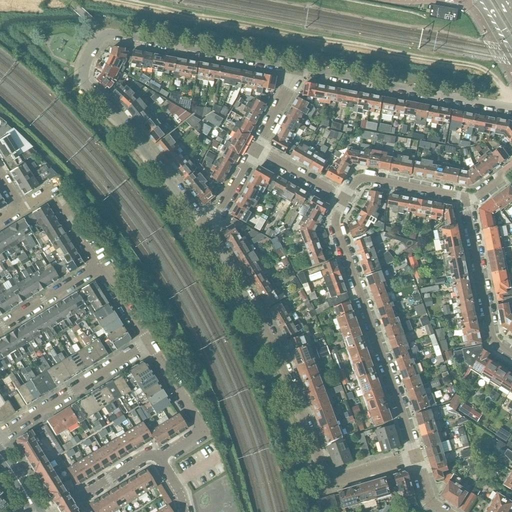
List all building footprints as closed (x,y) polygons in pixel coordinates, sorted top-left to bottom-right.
[(432,6),(430,13),(430,16),(430,18),(455,22),(457,11),(457,10),(432,6)] [(125,49),(113,47),(111,55),(126,63),(128,52),(125,52),(125,49)] [(145,53),(143,53),(134,51),(133,57),(131,64),(136,65),(136,69),(142,70),(145,53)] [(155,55),(145,53),(142,70),(147,70),(148,67),(153,68),(155,55)] [(111,55),(106,65),(118,71),(121,66),(124,67),(126,63),(111,55)] [(166,57),(162,56),(155,55),(153,68),(158,69),(157,72),(163,74),(166,57)] [(177,59),(171,58),(166,57),(163,74),(168,75),(169,71),(175,72),(177,59)] [(175,72),(174,78),(180,79),(180,76),(185,77),(188,61),(184,60),(179,59),(177,59),(175,72)] [(188,61),(185,77),(190,78),(191,75),(196,76),(198,63),(188,61)] [(211,66),(207,65),(201,64),(198,80),(204,81),(203,85),(208,86),(208,82),(211,66)] [(106,65),(102,74),(117,82),(119,77),(116,75),(118,71),(106,65)] [(222,68),(211,66),(208,82),(214,83),(214,79),(220,80),(222,68)] [(233,70),(222,68),(220,80),(225,81),(224,85),(230,86),(233,70)] [(244,72),(240,71),(233,70),(230,86),(236,87),(235,88),(240,89),(244,72)] [(255,74),(244,72),(240,89),(241,89),(242,85),(246,86),(245,96),(250,97),(255,74)] [(102,74),(96,80),(106,89),(107,87),(109,89),(114,84),(118,87),(122,84),(118,82),(117,82),(102,74)] [(265,76),(264,75),(255,74),(250,97),(255,98),(256,92),(252,92),(253,90),(256,91),(256,93),(262,94),(263,88),(265,76)] [(263,88),(274,91),(275,85),(278,84),(279,81),(277,78),(265,76),(263,88)] [(150,83),(140,77),(139,82),(149,87),(150,83)] [(138,91),(144,86),(138,83),(134,87),(138,91)] [(159,93),(160,89),(150,83),(149,87),(159,93)] [(314,98),(317,85),(306,83),(304,86),(304,88),(305,91),(303,96),(314,98)] [(112,94),(120,102),(131,90),(127,86),(124,88),(121,85),(112,94)] [(327,87),(317,85),(314,98),(320,99),(319,103),(324,104),(327,87)] [(339,90),(327,87),(324,104),(330,105),(331,101),(336,102),(339,90)] [(159,93),(167,98),(169,94),(161,89),(159,93)] [(120,102),(128,109),(137,101),(133,96),(135,94),(131,90),(120,102)] [(350,92),(344,91),(339,90),(336,102),(342,103),(341,107),(347,108),(350,92)] [(171,91),(169,100),(179,105),(181,97),(182,93),(171,91)] [(361,94),(354,92),(350,92),(347,108),(351,109),(350,112),(357,113),(361,94)] [(156,94),(151,98),(154,102),(161,96),(156,94)] [(372,96),(361,94),(357,113),(364,115),(364,111),(369,112),(372,96)] [(383,98),(372,96),(369,112),(374,113),(375,110),(380,111),(383,98)] [(192,99),(181,97),(179,105),(190,111),(192,99)] [(298,97),(292,107),(304,113),(311,118),(315,110),(313,106),(307,102),(298,97)] [(396,100),(385,98),(382,114),(393,117),(396,100)] [(128,109),(134,118),(147,108),(144,103),(140,99),(137,101),(128,109)] [(261,115),(266,105),(255,99),(252,104),(249,102),(246,107),(261,115)] [(408,103),(396,100),(393,117),(399,118),(399,114),(405,116),(408,103)] [(171,103),(166,107),(172,116),(175,113),(181,109),(171,103)] [(419,105),(408,103),(405,116),(410,117),(409,120),(415,121),(419,105)] [(215,105),(213,111),(219,115),(222,107),(215,105)] [(429,107),(419,105),(415,121),(421,122),(421,119),(427,120),(429,107)] [(193,106),(191,112),(202,118),(204,108),(193,106)] [(226,117),(230,109),(224,106),(220,114),(226,117)] [(204,107),(204,108),(202,118),(210,113),(211,109),(204,107)] [(255,124),(261,115),(246,107),(243,112),(246,114),(244,118),(255,124)] [(292,107),(287,116),(302,125),(304,120),(301,118),(304,113),(292,107)] [(440,109),(429,107),(427,120),(432,121),(431,124),(437,125),(440,109)] [(134,118),(141,127),(151,119),(148,114),(151,112),(147,108),(134,118)] [(181,109),(175,113),(182,122),(191,115),(181,109)] [(451,111),(440,109),(437,125),(443,126),(444,123),(449,124),(451,111)] [(465,113),(454,111),(451,124),(450,131),(456,132),(457,129),(462,130),(465,113)] [(213,113),(204,119),(212,124),(218,116),(213,113)] [(465,113),(462,130),(468,131),(467,134),(472,135),(473,128),(476,115),(474,115),(471,114),(469,114),(465,113)] [(487,117),(476,115),(473,128),(479,129),(479,133),(484,134),(487,117)] [(193,116),(186,121),(193,129),(201,121),(193,116)] [(287,116),(285,121),(282,126),(293,132),(295,129),(305,133),(307,128),(301,125),(302,125),(287,116)] [(498,120),(487,117),(484,134),(489,135),(490,131),(496,132),(495,134),(498,120)] [(0,118),(0,138),(8,134),(13,130),(12,129),(0,118)] [(235,126),(250,135),(250,134),(255,124),(244,118),(241,123),(238,122),(235,126)] [(141,127),(148,135),(161,125),(157,120),(155,123),(151,119),(141,127)] [(509,122),(498,120),(495,134),(501,135),(501,133),(505,134),(511,123),(509,122)] [(333,122),(332,129),(340,131),(342,125),(333,122)] [(155,144),(165,135),(168,133),(164,129),(161,125),(148,135),(155,144)] [(343,132),(351,134),(352,130),(347,128),(348,125),(344,125),(343,132)] [(244,144),(250,135),(235,126),(232,132),(236,133),(233,138),(244,144)] [(282,126),(276,136),(291,144),(294,139),(290,137),(293,132),(282,126)] [(9,135),(1,140),(18,168),(21,165),(20,163),(37,153),(34,150),(27,143),(14,132),(9,135)] [(311,135),(308,141),(312,143),(316,135),(314,134),(311,135)] [(163,154),(176,143),(169,135),(156,145),(163,154)] [(273,146),(285,154),(291,144),(276,136),(272,144),(273,146)] [(435,136),(435,137),(434,142),(445,145),(447,139),(435,136)] [(239,154),(244,144),(233,138),(230,143),(227,141),(224,146),(239,154)] [(1,140),(0,140),(0,155),(2,159),(1,160),(9,173),(18,168),(1,140)] [(163,154),(170,162),(180,154),(177,150),(180,148),(176,143),(163,154)] [(501,164),(509,158),(499,144),(495,148),(497,151),(493,154),(501,164)] [(291,157),(301,163),(308,150),(309,148),(305,145),(303,149),(298,146),(291,157)] [(233,164),(234,163),(239,154),(224,146),(222,151),(225,153),(222,157),(233,164)] [(353,164),(357,165),(360,151),(353,150),(353,148),(348,147),(347,152),(345,156),(336,151),(333,155),(340,159),(352,165),(353,164)] [(446,147),(445,154),(451,155),(451,154),(453,148),(446,147)] [(357,165),(368,167),(371,150),(366,149),(365,152),(360,151),(357,165)] [(308,150),(301,163),(303,164),(306,166),(311,168),(319,154),(314,151),(313,153),(308,150)] [(368,167),(379,169),(382,152),(371,150),(368,167)] [(208,152),(204,160),(208,163),(208,162),(211,164),(214,159),(216,156),(208,152)] [(379,169),(390,171),(392,157),(387,156),(388,153),(382,152),(379,169)] [(170,162),(177,171),(190,160),(186,156),(183,158),(180,154),(170,162)] [(311,168),(315,170),(321,174),(326,164),(327,162),(322,159),(324,156),(319,154),(311,168)] [(492,171),(500,165),(500,164),(501,164),(493,154),(489,157),(486,154),(482,157),(492,171)] [(390,171),(392,171),(401,173),(404,156),(398,155),(397,158),(392,157),(390,171)] [(401,173),(412,175),(414,162),(415,157),(409,155),(409,157),(404,156),(401,173)] [(216,161),(213,165),(228,174),(233,164),(222,157),(219,162),(216,161)] [(482,157),(482,158),(477,161),(480,164),(476,167),(475,165),(474,165),(483,177),(492,171),(482,157)] [(9,173),(14,181),(28,172),(36,167),(42,164),(39,159),(33,163),(26,167),(24,164),(21,165),(18,168),(9,173)] [(346,175),(352,165),(340,159),(338,164),(334,162),(332,167),(346,175)] [(414,175),(420,176),(424,177),(427,160),(422,159),(421,163),(416,162),(414,175)] [(177,171),(179,174),(184,179),(194,171),(197,169),(193,165),(190,160),(177,171)] [(424,177),(434,179),(435,179),(438,166),(432,165),(433,162),(427,160),(424,177)] [(222,184),(228,174),(213,165),(211,164),(208,162),(208,163),(205,167),(211,170),(214,172),(211,177),(222,184)] [(435,179),(442,180),(447,181),(450,165),(444,164),(438,163),(438,166),(435,179)] [(14,181),(19,188),(27,183),(52,168),(52,167),(51,168),(48,170),(45,165),(37,170),(38,170),(30,175),(28,172),(14,181)] [(457,183),(460,168),(460,167),(450,165),(447,181),(457,183)] [(473,184),(483,177),(474,165),(470,168),(471,170),(468,172),(471,185),(473,184)] [(274,175),(261,167),(258,168),(254,176),(269,184),(274,175)] [(326,177),(339,184),(342,183),(346,175),(332,167),(326,177)] [(29,192),(32,190),(38,187),(36,183),(41,180),(42,181),(49,177),(51,179),(53,178),(56,177),(58,175),(52,168),(27,183),(19,188),(23,196),(29,192)] [(457,183),(463,185),(469,186),(471,185),(468,172),(464,171),(465,169),(460,168),(457,183)] [(184,179),(185,180),(191,188),(204,177),(200,173),(197,175),(194,171),(184,179)] [(254,176),(248,185),(260,192),(263,193),(266,189),(269,184),(254,176)] [(204,177),(191,188),(193,191),(197,195),(197,196),(208,188),(204,184),(207,181),(204,177)] [(289,183),(279,178),(276,183),(274,187),(273,188),(278,191),(277,194),(281,197),(289,183)] [(299,189),(289,183),(281,197),(291,203),(299,189)] [(248,185),(248,187),(243,195),(258,203),(261,198),(257,197),(260,192),(248,185)] [(511,187),(511,186),(502,192),(511,205),(511,187)] [(208,188),(197,196),(205,205),(205,204),(208,205),(211,203),(210,200),(215,197),(213,194),(208,188)] [(299,189),(291,203),(296,205),(298,203),(302,206),(303,206),(304,204),(309,194),(308,194),(303,191),(299,189)] [(370,191),(368,201),(383,210),(385,210),(386,204),(381,203),(382,193),(370,191)] [(502,192),(493,199),(500,208),(503,212),(511,205),(502,192)] [(328,204),(314,197),(309,194),(304,204),(309,207),(324,215),(328,207),(328,204)] [(243,195),(241,199),(238,205),(249,211),(250,211),(252,207),(255,208),(258,203),(243,195)] [(390,195),(388,208),(393,209),(393,212),(398,213),(401,197),(390,195)] [(412,199),(401,197),(398,213),(404,214),(404,211),(410,212),(412,199)] [(423,201),(412,199),(410,212),(415,213),(414,216),(420,217),(423,201)] [(480,211),(480,212),(482,211),(483,212),(485,211),(486,213),(487,212),(489,213),(490,214),(492,213),(492,214),(500,208),(493,199),(482,208),(481,209),(480,210),(480,211)] [(368,202),(363,211),(377,219),(379,214),(376,212),(378,209),(383,210),(368,201),(368,202)] [(434,203),(423,201),(420,217),(425,218),(426,215),(432,216),(434,203)] [(274,207),(267,203),(264,208),(271,211),(274,207)] [(442,218),(445,206),(445,205),(434,203),(432,216),(431,219),(436,220),(437,217),(442,218)] [(303,206),(299,213),(304,216),(318,224),(319,224),(322,219),(323,216),(324,215),(309,207),(304,204),(303,206)] [(28,227),(51,212),(46,205),(32,214),(23,219),(28,227)] [(232,214),(232,215),(246,223),(252,213),(249,211),(238,205),(237,205),(237,206),(235,210),(234,211),(233,213),(232,214)] [(455,207),(447,205),(445,215),(448,226),(448,227),(456,225),(454,214),(456,213),(455,207)] [(295,211),(288,224),(291,226),(299,213),(295,211)] [(363,211),(357,221),(368,227),(371,222),(384,230),(384,223),(379,220),(377,219),(363,211)] [(480,212),(484,229),(494,227),(492,214),(492,213),(490,214),(489,213),(487,212),(486,213),(485,211),(483,212),(482,211),(480,212)] [(56,220),(51,212),(28,227),(32,234),(37,231),(35,228),(39,226),(41,229),(56,220)] [(315,231),(318,224),(319,224),(318,224),(304,216),(301,220),(301,221),(299,225),(311,232),(315,231)] [(239,234),(236,228),(243,224),(243,223),(234,218),(231,223),(234,225),(229,228),(226,228),(224,229),(223,231),(222,232),(224,234),(228,241),(239,234)] [(23,219),(16,224),(31,249),(35,246),(33,244),(29,236),(32,234),(28,227),(23,219)] [(60,227),(56,220),(41,229),(43,232),(39,234),(37,231),(32,234),(37,242),(60,227)] [(349,226),(353,237),(365,233),(368,227),(357,221),(349,226)] [(258,223),(254,228),(260,231),(263,226),(258,223)] [(16,224),(9,228),(18,244),(21,242),(25,249),(27,252),(31,249),(16,224)] [(458,224),(456,225),(448,227),(448,226),(442,228),(444,233),(439,234),(440,240),(460,236),(458,224)] [(305,244),(318,240),(315,231),(311,232),(299,225),(298,226),(301,227),(300,229),(305,244)] [(276,228),(274,232),(275,232),(272,238),(285,230),(284,226),(278,229),(276,228)] [(484,229),(486,241),(502,237),(499,226),(494,227),(484,229)] [(65,234),(60,227),(37,242),(39,246),(41,244),(48,240),(50,243),(65,234)] [(422,238),(432,231),(429,227),(425,230),(425,231),(420,234),(422,238)] [(9,228),(1,232),(15,255),(18,253),(20,252),(15,245),(18,244),(9,228)] [(265,234),(272,238),(275,232),(274,232),(268,228),(265,234)] [(287,236),(297,231),(295,228),(285,233),(287,236)] [(252,239),(261,234),(254,231),(248,233),(252,239)] [(1,232),(0,233),(0,246),(4,252),(6,251),(11,258),(13,261),(17,258),(15,255),(1,232)] [(70,242),(65,234),(50,243),(53,247),(42,253),(45,257),(70,242)] [(239,234),(228,241),(234,250),(248,242),(245,237),(242,239),(239,234)] [(261,234),(253,239),(255,243),(266,237),(261,234)] [(462,246),(461,241),(460,236),(440,240),(442,250),(447,249),(462,246)] [(354,243),(355,244),(358,253),(374,248),(370,237),(354,243)] [(486,241),(488,251),(504,248),(502,237),(486,241)] [(416,243),(404,239),(400,242),(407,250),(416,243)] [(279,240),(274,242),(278,249),(282,247),(279,240)] [(322,250),(318,240),(305,244),(307,249),(304,251),(306,256),(322,250)] [(70,242),(45,257),(49,264),(50,264),(74,249),(70,242)] [(234,250),(240,260),(254,251),(251,247),(248,242),(234,250)] [(465,257),(462,246),(447,249),(448,255),(443,256),(444,261),(465,257)] [(358,253),(358,254),(362,264),(378,259),(374,248),(358,253)] [(414,251),(412,248),(407,252),(406,253),(408,258),(412,258),(412,254),(414,251)] [(488,251),(490,262),(506,259),(504,248),(488,251)] [(62,262),(55,265),(52,268),(54,272),(79,257),(74,249),(50,264),(50,265),(60,259),(62,262)] [(283,249),(275,253),(278,259),(286,256),(283,249)] [(313,266),(325,261),(322,250),(306,256),(307,261),(311,260),(313,266)] [(240,260),(246,269),(259,261),(254,251),(240,260)] [(20,256),(17,258),(20,263),(27,258),(24,253),(20,256)] [(67,270),(69,273),(83,264),(79,257),(54,272),(57,276),(67,270)] [(444,261),(445,267),(446,272),(451,271),(467,268),(465,257),(444,261)] [(362,264),(362,265),(366,275),(381,269),(378,259),(362,264)] [(490,262),(491,263),(492,273),(508,269),(506,259),(490,262)] [(42,260),(39,262),(52,283),(59,279),(57,276),(54,272),(52,268),(50,265),(50,264),(49,264),(46,266),(42,260)] [(339,271),(338,267),(335,260),(323,265),(325,270),(322,271),(323,277),(339,271)] [(246,269),(251,278),(262,272),(260,267),(262,266),(259,261),(246,269)] [(45,288),(52,283),(39,262),(35,264),(39,271),(36,272),(45,288)] [(33,274),(30,269),(29,268),(25,270),(28,274),(38,292),(45,288),(36,272),(33,274)] [(469,278),(467,268),(451,271),(452,276),(447,277),(449,283),(469,278)] [(510,280),(508,269),(492,273),(495,284),(510,280)] [(8,273),(6,270),(5,271),(3,273),(3,272),(0,273),(0,276),(1,279),(8,274),(8,273)] [(22,281),(32,296),(38,292),(28,274),(25,270),(21,273),(25,279),(22,281)] [(420,270),(414,272),(416,279),(422,277),(420,270)] [(343,282),(339,271),(323,277),(327,287),(343,282)] [(367,277),(370,287),(386,281),(382,271),(367,277)] [(251,278),(257,288),(271,280),(268,275),(265,277),(262,272),(251,278)] [(304,272),(296,275),(301,284),(308,282),(304,272)] [(25,300),(32,296),(22,281),(19,283),(15,276),(12,279),(25,300)] [(471,289),(469,278),(449,283),(450,288),(454,287),(455,292),(471,289)] [(18,305),(25,300),(12,279),(8,281),(12,287),(9,289),(18,305)] [(257,288),(263,297),(277,289),(274,291),(271,286),(274,285),(271,280),(257,288)] [(510,280),(495,284),(496,290),(497,295),(498,300),(498,301),(503,300),(504,300),(504,298),(503,295),(504,296),(507,295),(507,296),(511,294),(511,287),(511,288),(510,280)] [(81,299),(85,297),(99,289),(94,281),(81,289),(83,293),(79,295),(81,299)] [(370,287),(374,297),(386,293),(385,288),(388,287),(386,281),(370,287)] [(309,282),(308,283),(308,282),(301,284),(307,295),(307,294),(313,292),(309,282)] [(347,293),(343,282),(327,287),(331,298),(346,293),(347,293)] [(0,290),(11,309),(18,305),(9,289),(6,291),(2,284),(0,285),(0,290)] [(438,286),(420,289),(421,294),(439,290),(438,286)] [(103,295),(99,289),(85,297),(87,300),(83,302),(85,306),(103,295)] [(263,297),(269,307),(280,301),(277,296),(280,294),(277,289),(263,297)] [(475,311),(471,289),(455,292),(457,298),(452,299),(454,309),(459,308),(460,314),(475,311)] [(0,306),(4,313),(11,309),(0,290),(0,306)] [(303,290),(298,293),(303,302),(307,299),(308,299),(303,290)] [(81,299),(79,295),(77,292),(69,297),(84,321),(86,319),(86,318),(91,315),(88,311),(85,313),(82,309),(86,307),(85,306),(83,302),(81,299)] [(311,301),(317,299),(314,292),(313,293),(313,292),(307,294),(307,295),(308,295),(311,301)] [(346,293),(331,298),(327,300),(328,303),(324,305),(325,305),(316,310),(316,308),(314,309),(315,312),(317,315),(318,315),(330,307),(349,300),(346,293)] [(374,297),(378,308),(393,302),(392,297),(388,298),(386,293),(374,297)] [(419,294),(412,296),(415,302),(421,300),(419,294)] [(107,303),(103,295),(85,306),(86,307),(88,311),(91,315),(94,314),(91,308),(92,308),(94,311),(107,303)] [(69,297),(61,301),(71,316),(74,314),(77,319),(78,318),(79,319),(74,322),(76,325),(84,321),(69,297)] [(425,299),(423,299),(427,307),(433,306),(432,298),(425,299)] [(309,312),(313,309),(307,299),(303,302),(309,312)] [(61,301),(54,306),(67,327),(68,330),(70,329),(69,329),(73,327),(71,325),(67,319),(71,316),(61,301)] [(281,302),(270,309),(276,319),(290,311),(287,306),(284,307),(281,302)] [(354,312),(350,302),(334,307),(338,318),(337,318),(354,312)] [(378,308),(381,318),(394,313),(392,309),(395,308),(393,302),(378,308)] [(503,326),(508,329),(511,322),(511,315),(511,314),(510,310),(511,309),(511,302),(504,304),(499,305),(503,326)] [(423,303),(414,307),(417,317),(427,314),(423,303)] [(108,304),(94,314),(91,315),(86,318),(86,319),(89,323),(95,319),(97,322),(113,312),(108,304)] [(449,305),(442,306),(444,315),(451,314),(449,305)] [(54,306),(46,311),(55,326),(59,324),(63,330),(65,328),(67,327),(54,306)] [(315,312),(314,309),(308,313),(311,319),(317,315),(315,312)] [(46,311),(38,315),(53,339),(55,338),(57,337),(55,334),(52,328),(55,326),(46,311)] [(276,319),(281,328),(295,320),(292,316),(290,311),(276,319)] [(477,321),(475,311),(460,314),(461,320),(456,321),(457,326),(477,321)] [(118,319),(113,312),(97,322),(99,325),(95,328),(93,325),(88,327),(93,334),(118,319)] [(359,327),(354,312),(337,318),(343,334),(359,327)] [(381,318),(382,319),(385,328),(401,323),(399,317),(396,319),(394,313),(381,318)] [(38,315),(31,320),(40,335),(44,333),(48,339),(49,342),(53,339),(38,315)] [(427,316),(420,319),(422,327),(430,324),(427,316)] [(122,326),(118,319),(93,334),(96,340),(97,339),(98,341),(102,339),(100,336),(104,333),(106,336),(122,326)] [(281,328),(287,338),(301,330),(298,326),(301,324),(298,319),(295,321),(295,320),(281,328)] [(31,320),(23,325),(29,334),(36,347),(40,344),(36,337),(40,335),(31,320)] [(477,321),(457,326),(459,337),(464,335),(479,332),(479,331),(478,326),(477,321)] [(385,328),(387,333),(389,339),(404,333),(402,328),(403,328),(401,323),(385,328)] [(431,324),(424,326),(428,336),(434,334),(431,324)] [(23,325),(15,330),(24,345),(29,342),(30,345),(32,349),(36,347),(29,334),(23,325)] [(73,328),(73,327),(69,329),(70,329),(72,334),(80,329),(77,325),(73,328)] [(127,333),(122,326),(106,336),(108,339),(103,342),(102,339),(98,341),(103,348),(127,333)] [(365,343),(359,327),(343,334),(348,349),(365,343)] [(332,329),(324,332),(326,340),(330,338),(330,337),(335,336),(332,329)] [(435,331),(439,340),(445,339),(443,329),(435,331)] [(15,330),(7,335),(22,359),(29,355),(27,351),(24,353),(21,347),(24,345),(15,330)] [(100,360),(107,355),(105,353),(103,348),(98,341),(97,339),(96,340),(93,342),(87,331),(83,333),(100,360)] [(321,332),(314,334),(317,341),(324,339),(321,332)] [(482,343),(479,332),(464,335),(466,346),(482,343)] [(83,333),(78,336),(82,341),(85,347),(82,348),(92,365),(100,360),(83,333)] [(127,333),(103,348),(105,353),(107,352),(106,349),(109,348),(112,352),(129,342),(130,339),(127,333)] [(404,333),(389,339),(392,349),(408,343),(406,338),(404,333)] [(432,344),(437,342),(434,334),(428,336),(428,337),(429,336),(431,342),(432,344)] [(7,335),(0,339),(9,354),(12,352),(16,359),(14,360),(16,363),(22,359),(7,335)] [(303,335),(288,341),(292,351),(308,346),(307,343),(308,343),(306,337),(304,337),(304,336),(304,337),(303,335)] [(0,339),(0,357),(5,365),(9,363),(5,357),(9,354),(0,339)] [(370,358),(365,345),(365,343),(348,349),(354,364),(370,358)] [(408,343),(392,349),(396,359),(412,353),(412,354),(419,352),(417,346),(410,349),(408,343)] [(85,369),(92,365),(82,348),(79,351),(75,344),(71,347),(85,369)] [(438,345),(433,347),(436,356),(441,354),(438,345)] [(457,359),(465,357),(466,363),(473,367),(484,350),(483,350),(483,345),(468,348),(466,348),(463,349),(463,350),(454,352),(457,359)] [(292,351),(292,352),(298,367),(314,361),(308,346),(292,351)] [(327,346),(317,350),(320,359),(326,356),(330,355),(327,346)] [(71,347),(67,349),(71,356),(68,357),(78,374),(85,369),(71,347)] [(63,383),(70,378),(53,351),(52,349),(48,352),(56,365),(53,366),(63,383)] [(55,350),(53,351),(70,378),(78,374),(68,357),(64,360),(60,353),(58,355),(55,350)] [(481,375),(491,361),(488,359),(491,354),(484,350),(473,367),(472,369),(481,375)] [(332,355),(337,370),(342,369),(337,353),(332,355)] [(412,353),(396,359),(400,370),(416,364),(412,354),(412,353)] [(437,364),(444,362),(441,354),(436,356),(436,357),(435,358),(437,364)] [(56,387),(63,383),(53,366),(50,369),(46,362),(43,357),(38,359),(56,387)] [(376,373),(374,368),(370,358),(354,364),(360,379),(376,373)] [(48,392),(56,387),(38,359),(34,362),(42,373),(38,375),(48,392)] [(298,367),(303,382),(320,376),(314,361),(298,367)] [(481,375),(491,381),(500,367),(499,366),(499,364),(496,363),(495,363),(491,361),(481,375)] [(124,383),(148,368),(145,363),(142,362),(128,370),(130,374),(124,378),(122,379),(124,383)] [(400,370),(404,380),(419,374),(417,370),(418,369),(416,364),(400,370)] [(491,381),(500,387),(509,373),(505,370),(505,368),(502,366),(500,367),(491,381)] [(35,378),(31,371),(28,367),(24,369),(32,381),(41,396),(48,392),(38,375),(35,378)] [(24,385),(32,397),(34,401),(41,396),(32,381),(24,369),(24,368),(19,371),(27,383),(24,385)] [(153,375),(148,368),(124,383),(129,390),(153,375)] [(338,371),(343,386),(349,384),(343,369),(338,371)] [(0,372),(0,374),(6,385),(12,382),(9,378),(6,374),(7,374),(4,370),(0,372)] [(360,379),(365,394),(381,388),(376,373),(360,379)] [(500,387),(510,393),(511,389),(511,374),(509,373),(500,387)] [(404,380),(406,387),(407,391),(423,385),(421,379),(420,380),(419,374),(404,380)] [(158,383),(153,375),(129,390),(133,397),(158,383)] [(12,382),(26,406),(34,401),(32,397),(24,385),(20,387),(16,380),(14,376),(9,378),(12,382)] [(120,376),(112,380),(126,402),(130,400),(133,398),(133,397),(129,390),(124,383),(122,379),(120,376)] [(326,391),(320,376),(303,382),(309,397),(326,391)] [(112,380),(105,385),(115,401),(118,399),(122,405),(127,413),(131,411),(126,402),(112,380)] [(423,385),(407,391),(408,392),(409,395),(411,401),(430,395),(427,388),(429,388),(430,390),(440,386),(438,380),(423,385)] [(162,390),(158,383),(133,397),(133,398),(137,403),(141,401),(140,399),(144,396),(146,399),(162,390)] [(105,385),(98,389),(111,412),(115,409),(111,403),(115,401),(105,385)] [(365,394),(371,410),(387,404),(381,388),(365,394)] [(98,389),(90,394),(100,410),(104,408),(107,414),(111,412),(98,389)] [(167,397),(162,390),(146,399),(149,403),(144,406),(143,405),(139,407),(142,412),(167,397)] [(309,397),(315,412),(331,406),(326,391),(309,397)] [(8,400),(13,397),(17,394),(15,392),(6,397),(8,400)] [(13,397),(20,409),(25,406),(18,394),(17,394),(13,397)] [(90,394),(83,398),(101,428),(106,426),(101,418),(97,412),(100,410),(90,394)] [(430,395),(411,401),(414,408),(415,412),(431,407),(437,406),(433,394),(430,395)] [(457,409),(463,399),(455,395),(450,405),(457,409)] [(171,404),(167,397),(142,412),(147,420),(151,417),(148,414),(154,411),(156,414),(171,404)] [(83,398),(76,403),(85,419),(89,417),(93,423),(92,424),(95,427),(92,429),(94,433),(101,428),(83,398)] [(0,421),(14,413),(6,401),(0,404),(0,421)] [(76,403),(68,407),(78,422),(84,432),(87,430),(82,421),(85,419),(76,403)] [(393,420),(389,410),(387,404),(371,410),(375,422),(376,426),(393,420)] [(459,411),(468,417),(472,410),(464,404),(459,411)] [(315,412),(320,427),(337,421),(331,406),(315,412)] [(68,407),(58,414),(67,429),(78,422),(68,407)] [(416,414),(419,426),(435,421),(432,409),(416,414)] [(55,436),(67,429),(58,414),(46,421),(55,436)] [(178,415),(168,421),(177,434),(186,429),(178,415)] [(341,426),(354,421),(352,416),(347,418),(339,421),(341,426)] [(168,440),(177,434),(168,421),(159,426),(168,440)] [(326,443),(343,437),(342,432),(337,421),(320,427),(326,443)] [(419,426),(420,431),(422,436),(439,431),(435,421),(419,426)] [(143,444),(151,439),(142,423),(134,429),(143,444)] [(40,436),(44,434),(45,437),(51,433),(46,425),(40,429),(41,429),(37,432),(40,436)] [(397,436),(394,425),(376,430),(379,441),(397,436)] [(168,440),(159,426),(150,432),(158,446),(168,440)] [(463,428),(458,429),(460,437),(466,436),(463,428)] [(134,429),(125,434),(135,449),(143,444),(134,429)] [(22,451),(32,445),(35,443),(37,442),(31,431),(29,432),(17,439),(16,442),(22,451)] [(422,436),(425,447),(441,443),(439,431),(422,436)] [(45,437),(51,446),(57,443),(51,433),(45,437)] [(125,434),(117,439),(127,454),(135,449),(125,434)] [(379,441),(382,452),(400,447),(397,436),(379,441)] [(462,445),(468,444),(466,436),(460,437),(462,445)] [(65,451),(76,444),(73,438),(69,441),(62,446),(65,451)] [(117,439),(109,444),(118,459),(127,454),(117,439)] [(349,451),(349,450),(346,440),(328,447),(331,457),(349,451)] [(441,443),(425,447),(426,451),(428,458),(444,453),(452,451),(449,441),(441,443)] [(22,451),(27,461),(41,453),(35,443),(32,445),(22,451)] [(57,456),(63,452),(57,443),(51,446),(57,456)] [(109,444),(101,449),(110,464),(118,459),(109,444)] [(101,449),(93,454),(102,469),(110,464),(101,449)] [(470,449),(461,452),(463,459),(472,456),(470,449)] [(335,468),(353,461),(349,451),(331,457),(335,468)] [(41,453),(27,461),(32,468),(34,472),(35,471),(48,464),(45,458),(42,455),(41,453)] [(428,458),(430,463),(431,468),(447,464),(444,453),(428,458)] [(93,454),(84,459),(94,474),(102,469),(93,454)] [(84,459),(76,464),(86,479),(94,474),(84,459)] [(35,471),(41,482),(54,474),(50,468),(48,464),(35,471)] [(77,484),(86,479),(76,464),(68,469),(77,484)] [(431,468),(436,482),(438,483),(443,481),(444,479),(442,472),(449,470),(447,464),(431,468)] [(146,492),(155,486),(146,470),(136,476),(146,492)] [(410,481),(408,473),(405,472),(394,476),(397,486),(401,484),(410,481)] [(41,482),(47,492),(60,484),(54,474),(41,482)] [(136,476),(127,482),(136,497),(146,492),(136,476)] [(375,499),(391,495),(390,490),(387,482),(386,478),(370,483),(375,499)] [(414,495),(410,481),(401,484),(405,498),(414,495)] [(440,496),(449,502),(460,485),(457,483),(455,484),(450,481),(440,496)] [(127,482),(118,488),(127,503),(136,497),(127,482)] [(360,504),(375,499),(370,483),(355,487),(360,504)] [(60,484),(47,492),(47,493),(53,502),(66,494),(60,484)] [(160,485),(156,488),(160,494),(164,492),(160,485)] [(449,502),(459,508),(469,493),(463,489),(464,488),(460,485),(449,502)] [(339,494),(343,511),(348,511),(348,508),(360,504),(355,487),(341,491),(339,494)] [(118,488),(108,493),(118,509),(127,503),(118,488)] [(490,505),(501,511),(510,511),(511,511),(511,510),(511,502),(511,501),(511,495),(504,490),(501,495),(498,493),(490,505)] [(108,493),(99,499),(107,511),(112,511),(118,509),(108,493)] [(471,493),(461,509),(465,511),(466,511),(477,496),(471,493)] [(53,502),(55,507),(56,507),(58,511),(73,511),(76,510),(77,510),(77,509),(75,506),(74,505),(70,499),(69,498),(67,494),(66,494),(53,502)] [(166,505),(167,505),(171,502),(166,494),(161,497),(166,505)] [(334,495),(323,499),(316,501),(319,511),(323,511),(325,511),(332,510),(331,508),(338,506),(334,495)] [(107,511),(99,499),(90,505),(94,511),(107,511)]
